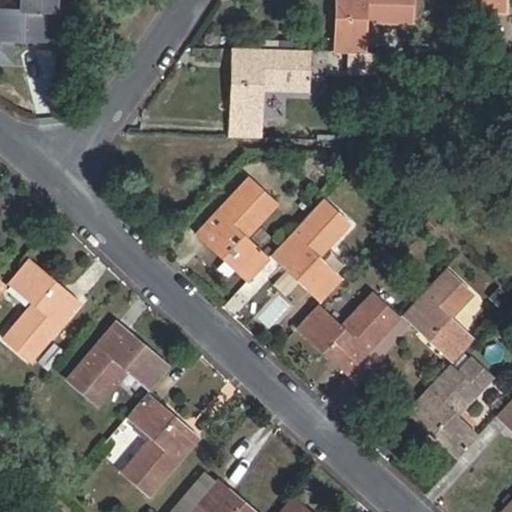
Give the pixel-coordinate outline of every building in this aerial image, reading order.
[(56,35),(57,0),(19,0),(19,8),(0,7),(0,63),(10,64),(10,41),(42,43),(47,43),(47,35),(56,35)] [(335,0),(333,52),(356,53),(365,53),(367,22),(411,23),(412,0),(335,0)] [(465,0),(465,9),(505,10),(505,0),(465,0)] [(56,35),(47,35),(47,43),(42,43),(42,45),(47,45),(56,46),(56,35)] [(308,51),(232,48),(229,116),(261,118),(262,88),(307,89),(308,51)] [(365,53),(356,53),(359,66),(376,72),(377,54),(365,53)] [(225,202),(210,218),(196,233),(247,280),(267,258),(244,237),(275,203),(248,177),(225,202)] [(202,211),(210,218),(225,202),(217,195),(202,211)] [(318,257),(350,223),(323,198),(272,254),(322,300),(341,279),(318,257)] [(31,361),(81,305),(29,260),(9,283),(32,303),(3,337),(31,361)] [(402,313),(453,361),(474,339),(451,318),(473,295),(444,268),(402,313)] [(505,310),(511,298),(511,286),(502,281),(490,301),(505,310)] [(347,373),(398,318),(370,292),(340,325),(317,305),(297,326),(347,373)] [(98,405),(128,371),(149,390),(168,368),(117,324),(68,379),(98,405)] [(50,349),(40,360),(50,369),(60,358),(50,349)] [(450,365),(407,411),(457,458),(477,435),(455,414),(477,391),(492,376),(474,358),(459,374),(450,365)] [(150,496),(200,438),(147,392),(127,416),(150,436),(121,471),(150,496)] [(511,397),(496,415),(511,429),(511,397)] [(478,438),(456,462),(478,483),(500,459),(478,438)] [(168,511),(188,511),(216,480),(205,470),(168,511)] [(253,511),(216,480),(188,511),(253,511)] [(310,511),(291,496),(277,511),(310,511)] [(511,511),(511,498),(499,511),(511,511)]
